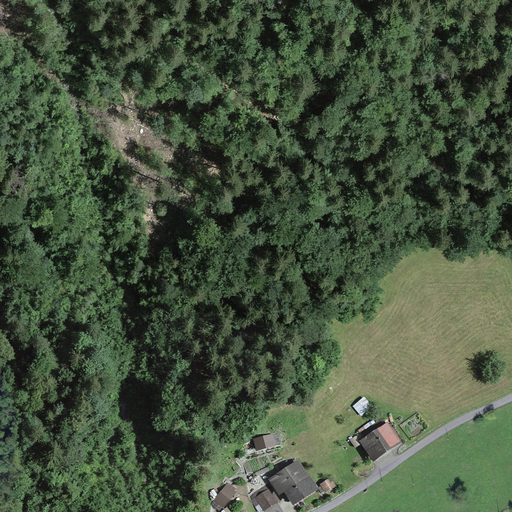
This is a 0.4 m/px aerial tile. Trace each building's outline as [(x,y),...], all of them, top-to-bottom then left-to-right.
[(362,415),(373,406),(365,396),(354,406),(362,415)] [(369,447),(363,451),(370,461),(398,442),(387,425),(382,429),(377,422),(356,436),(360,443),(365,440),(369,447)] [(273,445),(271,437),(255,441),(257,449),(273,445)] [(314,488),(313,488),(310,490),(307,483),(309,481),(308,481),(298,465),(272,482),(279,492),(285,489),(293,502),(314,488)] [(333,486),(330,480),(322,485),(326,491),(333,486)] [(226,488),(216,500),(223,506),(233,493),(226,488)] [(256,498),(264,511),(276,502),(268,490),(256,498)]
